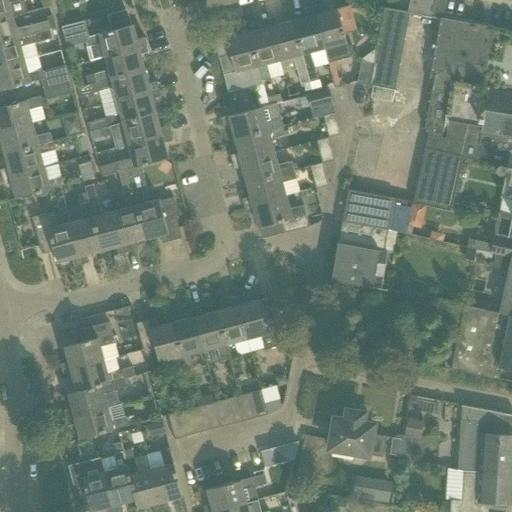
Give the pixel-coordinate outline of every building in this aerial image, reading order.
[(0,0),(0,19),(13,17),(12,16),(27,12),(24,0),(0,0)] [(350,58),(337,9),(322,13),(320,5),(313,7),(324,49),(328,64),(341,60),(350,58)] [(311,53),(324,49),(313,7),(305,9),(307,17),(293,21),(309,82),(317,80),(318,79),(315,67),(311,53)] [(386,9),(371,85),(395,90),(410,13),(386,9)] [(114,24),(127,21),(125,13),(123,11),(111,14),(114,24)] [(0,42),(55,28),(53,20),(16,30),(13,17),(0,19),(0,42)] [(309,82),(293,21),(278,25),(276,17),(269,18),(280,61),(294,57),(297,72),(298,72),(301,84),(309,82)] [(508,166),(511,167),(509,184),(511,184),(511,30),(442,18),(440,17),(430,75),(434,75),(434,76),(425,127),(428,135),(425,148),(462,156),(508,166)] [(280,61),(269,18),(261,21),(263,29),(249,32),(262,80),(270,78),(267,64),(280,61)] [(99,33),(84,37),(86,42),(87,47),(90,60),(105,56),(147,45),(145,38),(136,40),(132,25),(99,33)] [(20,47),(35,43),(50,39),(58,37),(55,28),(0,42),(0,66),(24,60),(20,47)] [(262,80),(249,32),(234,37),(232,28),(212,33),(223,75),(229,74),(233,89),(254,84),(253,82),(262,80)] [(109,70),(94,74),(96,83),(144,70),(140,55),(149,53),(147,45),(105,56),(109,70)] [(0,90),(40,80),(42,88),(69,81),(65,65),(43,71),(42,70),(28,74),(24,60),(0,66),(0,90)] [(357,83),(369,85),(374,62),(361,60),(357,83)] [(91,84),(78,88),(80,96),(99,91),(113,87),(117,100),(159,90),(157,82),(148,84),(144,70),(96,83),(91,84)] [(42,88),(46,100),(72,93),(69,81),(42,88)] [(106,117),(87,122),(90,132),(100,129),(156,114),(152,99),(160,97),(159,90),(117,100),(103,104),(106,117)] [(298,97),(301,109),(332,101),(329,90),(321,92),(298,97)] [(276,104),(282,102),(281,95),(267,98),(268,105),(276,104)] [(41,97),(0,107),(0,131),(32,123),(29,110),(43,106),(41,97)] [(262,107),(220,118),(222,126),(231,124),(235,139),(283,127),(276,104),(268,105),(262,107)] [(321,108),(323,116),(335,113),(333,105),(321,108)] [(335,113),(323,116),(328,138),(340,135),(335,113)] [(156,114),(100,129),(102,138),(111,135),(115,148),(128,145),(170,133),(168,126),(160,128),(156,114)] [(4,154),(53,142),(51,133),(36,137),(32,123),(0,131),(0,139),(4,154)] [(283,128),(283,127),(235,139),(238,153),(230,155),(232,163),(274,152),(271,139),(285,135),(283,128)] [(117,162),(99,166),(102,176),(118,172),(127,169),(141,166),(141,165),(168,158),(164,143),(172,141),(170,133),(128,145),(132,158),(117,162)] [(87,150),(84,137),(78,139),(76,140),(79,153),(87,150)] [(322,163),(334,160),(328,138),(317,141),(322,163)] [(58,163),(55,150),(53,142),(4,154),(8,168),(0,170),(0,171),(2,178),(58,163)] [(454,196),(462,156),(425,148),(413,202),(451,211),(454,196)] [(277,165),(274,152),(232,163),(234,170),(242,168),(246,183),(295,170),(292,162),(277,165)] [(95,177),(90,161),(79,164),(83,180),(95,177)] [(62,177),(61,177),(58,163),(2,178),(4,186),(12,183),(16,199),(65,186),(62,177)] [(322,163),(310,166),(316,188),(328,185),(322,163)] [(141,166),(127,169),(146,239),(160,235),(162,244),(182,238),(175,214),(178,213),(174,198),(159,201),(159,200),(147,203),(143,189),(146,188),(141,166)] [(128,208),(114,212),(125,253),(133,251),(131,243),(146,239),(127,169),(118,172),(124,194),(128,208)] [(295,170),(246,183),(250,197),(242,199),(244,207),(286,196),(282,183),(297,179),(295,170)] [(351,192),(345,220),(389,229),(391,230),(394,212),(404,214),(406,201),(348,190),(348,191),(351,192)] [(83,220),(70,224),(81,265),(89,263),(87,255),(101,251),(88,203),(86,192),(77,194),(80,205),(83,220)] [(289,209),(286,196),(244,207),(246,214),(254,212),(258,227),(282,221),(285,233),(309,227),(304,205),(289,209)] [(97,200),(88,203),(101,251),(116,247),(118,255),(125,253),(114,212),(101,215),(97,200)] [(53,212),(32,217),(42,255),(54,252),(57,263),(72,259),(74,267),(81,265),(70,224),(57,227),(53,212)] [(511,257),(511,216),(507,240),(494,237),(492,244),(468,238),(467,247),(511,257)] [(344,222),(341,243),(380,250),(385,251),(389,252),(393,252),(397,232),(391,230),(389,229),(345,220),(344,221),(342,221),(342,222),(344,222)] [(335,257),(331,281),(373,289),(380,250),(341,243),(337,242),(335,257)] [(511,271),(511,273),(503,314),(511,316),(511,257),(467,247),(464,259),(474,261),(474,260),(476,261),(477,256),(491,260),(493,253),(495,254),(494,260),(492,268),(511,271)] [(237,297),(248,338),(261,335),(265,350),(285,344),(279,320),(267,323),(261,299),(246,303),(244,295),(237,297)] [(248,338),(237,297),(229,299),(231,307),(216,311),(229,359),(238,357),(234,342),(248,338)] [(511,316),(503,314),(439,301),(435,318),(459,323),(450,370),(452,371),(452,370),(458,371),(458,372),(460,372),(466,373),(468,374),(468,373),(474,375),(476,375),(482,376),(483,377),(483,376),(489,377),(489,378),(491,378),(497,379),(498,380),(501,367),(511,369),(511,316)] [(115,310),(119,323),(134,318),(130,305),(115,310)] [(229,359),(216,311),(202,315),(200,307),(192,309),(203,350),(216,347),(220,362),(229,359)] [(203,350),(192,309),(185,311),(187,319),(172,323),(185,371),(194,369),(190,354),(203,350)] [(176,373),(185,371),(172,323),(158,327),(156,318),(136,323),(144,352),(155,349),(158,362),(172,359),(176,373)] [(69,362),(60,364),(62,372),(116,358),(115,357),(118,356),(114,343),(115,343),(109,322),(83,329),(86,341),(65,347),(69,362)] [(116,358),(62,372),(64,379),(72,377),(76,391),(76,392),(116,381),(116,382),(124,379),(124,378),(135,375),(132,367),(122,370),(119,371),(116,358)] [(275,377),(278,386),(288,383),(285,374),(275,377)] [(72,409),(63,411),(66,419),(109,407),(120,404),(116,390),(126,387),(124,379),(116,382),(116,381),(76,392),(76,391),(68,393),(72,409)] [(261,390),(249,393),(256,418),(268,415),(265,403),(261,390)] [(249,393),(237,397),(244,421),(256,418),(249,393)] [(237,397),(226,400),(232,424),(244,421),(237,397)] [(281,407),(279,399),(265,403),(268,415),(275,413),(277,412),(278,410),(280,409),(281,407)] [(226,400),(214,403),(221,427),(232,424),(226,400)] [(214,403),(203,406),(210,430),(221,427),(214,403)] [(460,420),(457,470),(463,471),(463,472),(479,473),(511,475),(511,414),(461,405),(461,406),(461,420),(460,420)] [(203,406),(191,409),(197,433),(210,430),(203,406)] [(109,407),(66,419),(67,426),(76,423),(80,439),(116,429),(128,426),(128,425),(138,423),(135,414),(126,417),(112,420),(109,407)] [(191,409),(179,412),(186,436),(197,433),(191,409)] [(382,457),(386,437),(372,434),(373,425),(363,423),(364,413),(346,410),(344,420),(334,418),(328,449),(368,456),(368,455),(382,457)] [(174,440),(186,436),(179,412),(167,415),(174,440)] [(405,436),(414,438),(417,419),(408,418),(405,436)] [(147,425),(150,437),(165,433),(163,423),(162,421),(147,425)] [(120,503),(135,500),(124,460),(125,460),(123,451),(121,442),(112,444),(114,454),(117,469),(104,472),(114,511),(122,511),(123,511),(120,503)] [(164,466),(151,469),(161,511),(169,509),(167,500),(182,496),(169,448),(160,451),(164,466)] [(260,451),(265,467),(277,464),(272,448),(260,451)] [(153,511),(156,511),(161,511),(151,469),(147,455),(133,458),(131,449),(123,451),(125,460),(124,460),(135,500),(137,508),(152,504),(153,511)] [(68,466),(80,511),(83,511),(90,510),(90,511),(106,507),(106,511),(114,511),(104,472),(100,458),(87,461),(68,466)] [(447,468),(445,499),(450,499),(450,502),(449,511),(487,511),(488,503),(511,504),(511,475),(479,473),(463,472),(447,468)] [(255,487),(258,486),(266,484),(264,475),(207,490),(211,505),(203,507),(203,511),(211,511),(246,503),(258,500),(255,487)] [(392,483),(376,480),(372,500),(388,503),(392,483)] [(345,511),(346,501),(330,499),(328,511),(345,511)] [(248,511),(246,503),(211,511),(248,511)]
